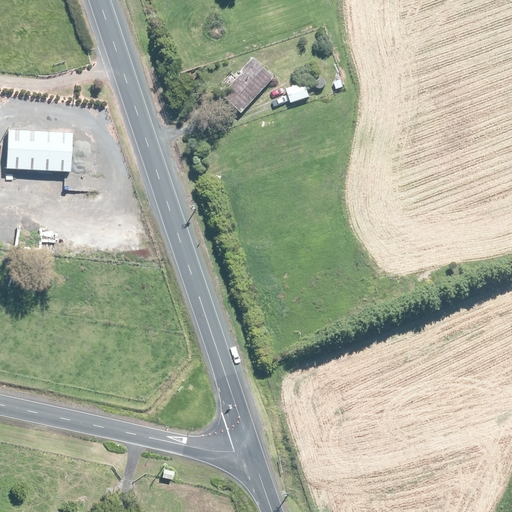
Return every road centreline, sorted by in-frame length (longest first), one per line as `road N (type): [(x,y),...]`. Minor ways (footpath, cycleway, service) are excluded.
road 1 (tertiary): [(248,445),(101,0)]
road 2 (unclassified): [(248,445),(201,449),(0,403)]
